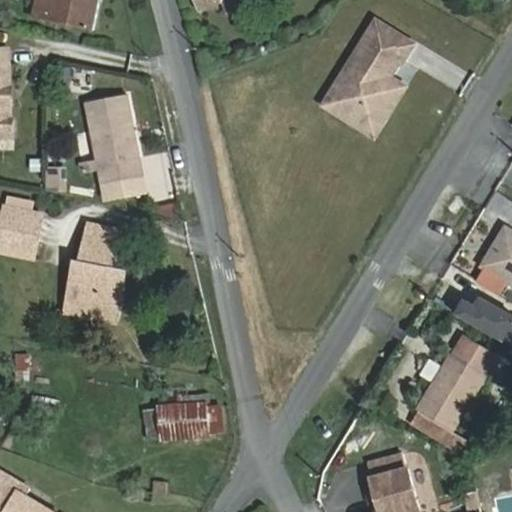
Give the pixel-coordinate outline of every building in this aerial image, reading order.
[(38,0),(35,18),(93,30),(99,0),(38,0)] [(194,0),(198,8),(219,0),(194,0)] [(416,45),(378,22),(356,59),(364,64),(345,94),(358,102),(348,118),(376,136),(406,87),(390,77),(400,61),(404,63),(416,45)] [(0,50),(0,68),(9,68),(9,50),(0,50)] [(356,59),(327,106),(348,118),(358,102),(345,94),(364,64),(356,59)] [(0,136),(10,136),(10,130),(14,128),(14,120),(10,119),(10,105),(4,99),(4,93),(10,87),(9,68),(0,68),(0,136)] [(144,177),(128,95),(88,103),(103,184),(144,177)] [(70,165),(49,165),(49,192),(70,192),(70,165)] [(6,208),(0,236),(12,239),(38,244),(44,215),(6,208)] [(121,231),(91,225),(83,264),(78,263),(69,305),(118,315),(127,273),(113,270),(121,231)] [(484,266),(511,282),(511,231),(507,229),(484,266)] [(511,314),(462,293),(451,320),(511,345),(511,314)] [(455,355),(454,354),(419,411),(452,431),(487,374),(486,374),(497,357),(465,338),(455,355)] [(207,404),(146,409),(149,440),(209,436),(207,404)] [(412,423),(445,443),(452,431),(419,411),(412,423)] [(373,479),(408,469),(404,454),(369,464),(373,479)] [(373,479),(382,511),(413,511),(420,510),(408,469),(373,479)] [(53,511),(27,495),(30,490),(0,471),(0,511),(53,511)]
